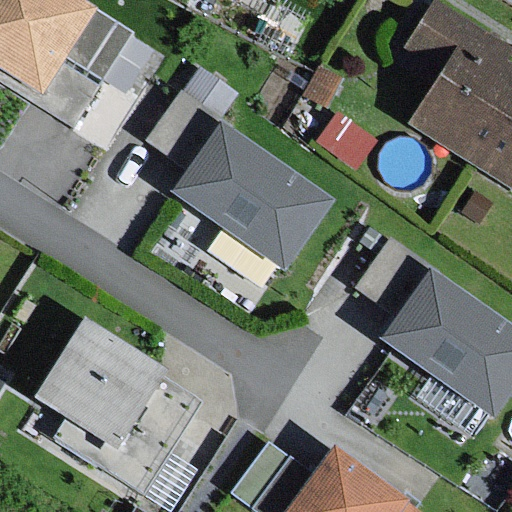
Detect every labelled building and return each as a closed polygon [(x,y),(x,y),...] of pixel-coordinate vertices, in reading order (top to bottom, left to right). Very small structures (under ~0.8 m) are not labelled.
[(87,12),(67,0),(0,0),(0,78),(38,102),(61,66),(63,63),(100,85),(132,35),(89,9),(87,12)] [(511,54),(511,53),(431,3),(400,53),(437,75),(403,130),(511,196),(511,71),(504,67),(511,54)] [(38,102),(0,78),(0,87),(54,122),(71,133),(98,90),(61,66),(38,102)] [(320,71),(316,69),(301,99),(325,111),(341,82),(320,71)] [(221,119),(237,97),(198,70),(182,92),(221,119)] [(221,125),(178,95),(144,144),(167,160),(185,172),(166,199),(174,205),(281,278),(330,207),(217,130),(221,125)] [(114,131),(85,113),(72,134),(101,152),(114,131)] [(492,206),(474,194),(459,216),(477,228),(492,206)] [(431,272),(387,242),(352,292),(376,309),(392,320),(374,345),(489,426),(511,393),(511,336),(427,277),(431,272)] [(164,377),(80,323),(28,405),(61,427),(51,443),(140,499),(199,406),(161,381),(164,377)] [(414,511),(330,451),(312,476),(290,460),(266,443),(227,497),(247,511),(414,511)]
